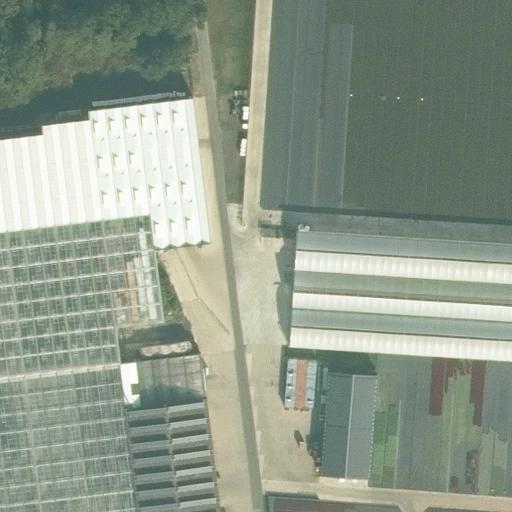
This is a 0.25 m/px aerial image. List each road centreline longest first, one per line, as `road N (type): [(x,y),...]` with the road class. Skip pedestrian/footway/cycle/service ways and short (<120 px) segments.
road 1 (unclassified): [(197,0),(257,511)]
road 2 (track): [(0,128),(204,62)]
